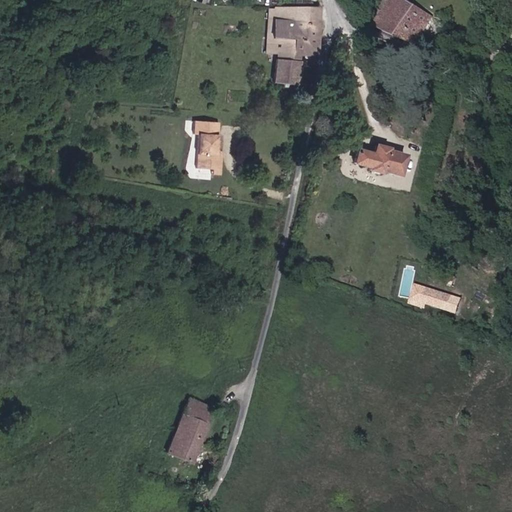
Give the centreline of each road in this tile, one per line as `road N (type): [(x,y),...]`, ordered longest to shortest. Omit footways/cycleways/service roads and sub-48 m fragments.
road 1 (unclassified): [(327,0),(323,89),(268,325),(237,442),(200,511)]
road 2 (track): [(330,23),(511,83)]
